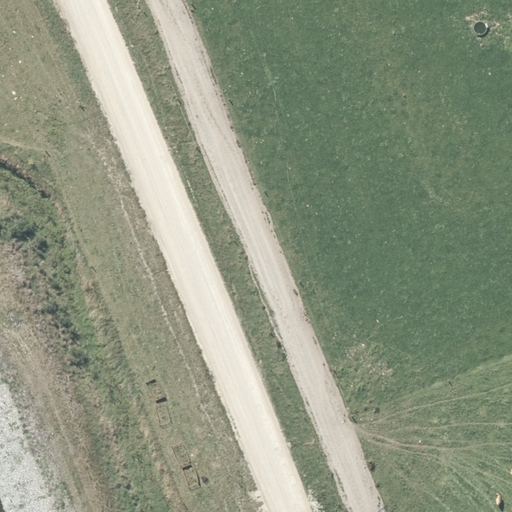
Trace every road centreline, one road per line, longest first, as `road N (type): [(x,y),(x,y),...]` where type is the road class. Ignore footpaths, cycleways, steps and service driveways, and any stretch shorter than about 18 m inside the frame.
road 1 (unclassified): [(301,511),(99,0)]
road 2 (track): [(175,0),(371,511)]
